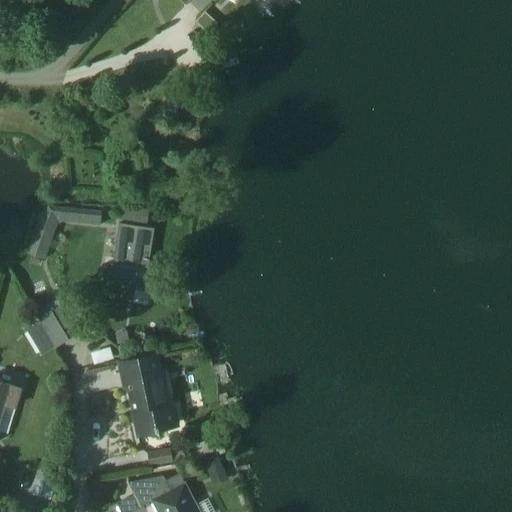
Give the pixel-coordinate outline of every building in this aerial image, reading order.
[(217,24),(205,13),(197,22),(209,33),(217,24)] [(29,254),(44,259),(57,220),(100,225),(102,211),(63,208),(46,205),(45,210),(29,254)] [(112,265),(111,265),(108,286),(129,290),(129,288),(149,291),(152,271),(147,270),(153,228),(119,223),(112,265)] [(61,305),(52,312),(51,311),(38,319),(56,347),(68,339),(63,331),(73,324),(61,305)] [(127,384),(133,413),(138,435),(178,425),(174,406),(169,407),(158,355),(119,362),(124,385),(127,384)] [(170,448),(147,452),(149,466),(172,462),(170,448)] [(216,454),(203,459),(210,476),(223,470),(216,454)] [(141,506),(155,498),(161,511),(200,511),(180,472),(165,479),(163,475),(128,482),(141,506)]
